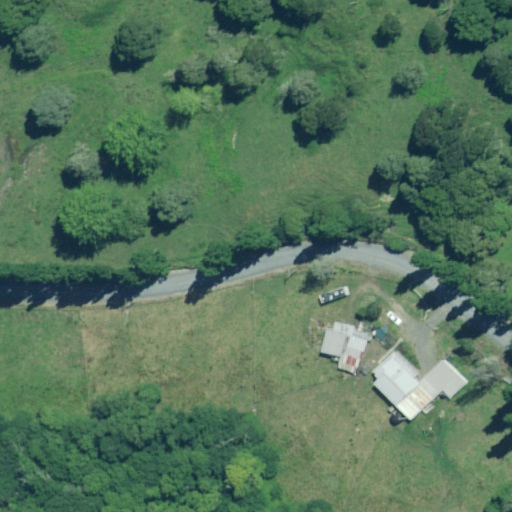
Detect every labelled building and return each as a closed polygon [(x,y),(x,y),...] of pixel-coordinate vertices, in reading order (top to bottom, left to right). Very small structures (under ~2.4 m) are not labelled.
[(299,291),(289,291),(288,307),(298,307),(299,291)] [(408,327),(392,314),(384,324),(399,337),(408,327)] [(358,373),(368,341),(353,337),(355,330),(332,324),(311,317),(303,346),(344,358),(341,368),(358,373)] [(299,322),(286,321),(285,335),(299,335),(299,322)] [(396,339),(380,328),(374,335),(391,347),(396,339)] [(420,376),(397,352),(377,372),(384,379),(379,384),(415,420),(445,390),(453,398),(467,384),(440,356),(420,376)] [(376,414),(350,395),(342,406),(368,425),(376,414)]
